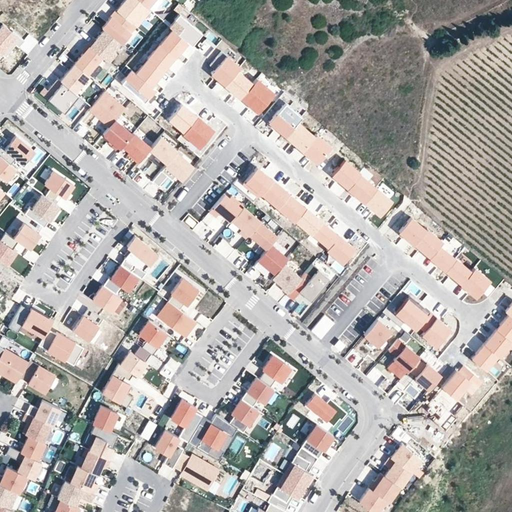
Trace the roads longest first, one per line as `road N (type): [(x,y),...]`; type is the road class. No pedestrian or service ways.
road 1 (residential): [(165,224),(6,96)]
road 2 (residential): [(315,511),(375,413),(369,398),(316,352)]
road 3 (residential): [(316,352),(165,224)]
road 4 (residential): [(248,129),(397,255)]
road 5 (residential): [(316,352),(397,255)]
road 6 (residential): [(165,224),(248,129)]
road 7 (residential): [(87,0),(6,96)]
